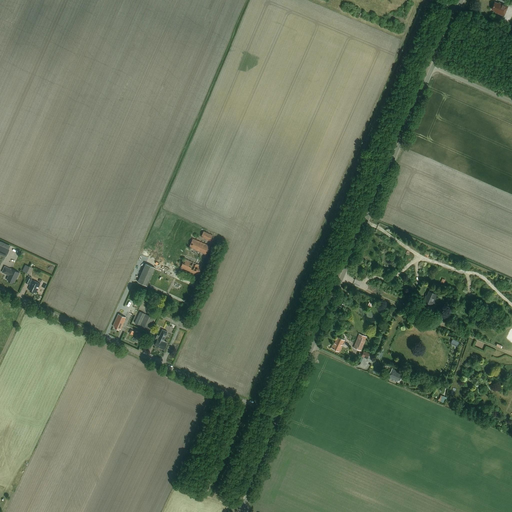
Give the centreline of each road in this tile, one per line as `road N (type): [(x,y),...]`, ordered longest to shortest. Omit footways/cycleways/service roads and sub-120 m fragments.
road 1 (unclassified): [(277,417),(431,67)]
road 2 (unclassified): [(277,417),(0,289)]
